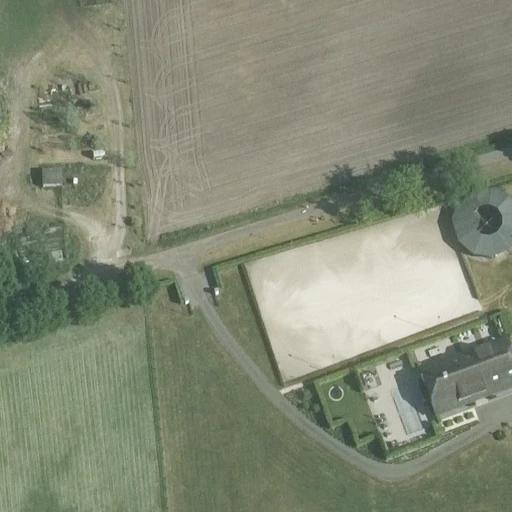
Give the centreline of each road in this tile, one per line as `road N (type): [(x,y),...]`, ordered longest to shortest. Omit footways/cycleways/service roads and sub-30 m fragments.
road 1 (unclassified): [(0,308),(511,155)]
road 2 (unknown): [(178,254),(225,331),(292,410),(365,460),(408,460),(511,414)]
